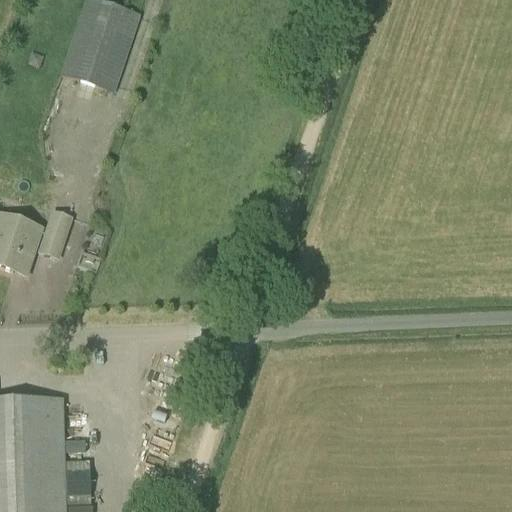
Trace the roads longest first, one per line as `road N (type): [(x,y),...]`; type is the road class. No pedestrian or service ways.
road 1 (track): [(179,511),(357,0)]
road 2 (unclassified): [(511,319),(245,330)]
road 3 (residential): [(0,338),(245,330)]
